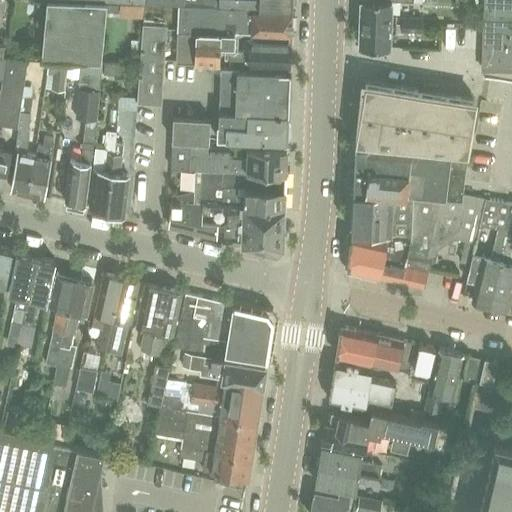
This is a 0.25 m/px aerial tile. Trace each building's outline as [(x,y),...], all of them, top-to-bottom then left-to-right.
[(45,0),(39,56),(104,60),(109,0),(115,0),(178,3),(252,7),(292,9),(292,0),(45,0)] [(360,0),(360,20),(396,21),(396,13),(391,13),(391,0),(413,1),(413,0),(360,0)] [(507,69),(511,69),(511,0),(484,0),(484,26),(482,68),(507,69)] [(121,1),(120,16),(144,17),(145,2),(121,1)] [(235,33),(235,32),(291,34),(292,12),(252,11),(252,7),(178,3),(177,30),(220,33),(235,33)] [(390,31),(396,31),(421,32),(422,22),(401,22),(396,21),(360,20),(359,45),(390,46),(390,31)] [(142,23),(138,102),(162,103),(166,24),(142,23)] [(220,33),(177,30),(176,61),(218,63),(219,45),(234,46),(235,33),(220,33)] [(7,56),(27,59),(36,60),(36,52),(24,51),(25,41),(8,39),(7,56)] [(231,63),(290,65),(291,42),(250,40),(250,49),(227,48),(227,53),(231,53),(231,63)] [(27,59),(7,56),(3,55),(0,54),(0,77),(2,78),(0,89),(0,123),(18,127),(22,95),(27,59)] [(64,90),(67,61),(53,60),(50,88),(64,90)] [(85,204),(93,142),(102,61),(80,60),(75,116),(86,117),(84,140),(82,160),(71,157),(66,200),(85,204)] [(105,60),(104,72),(121,73),(121,61),(105,60)] [(215,137),(288,140),(291,69),(218,66),(215,137)] [(476,99),(366,80),(356,138),(467,151),(476,99)] [(22,95),(18,127),(16,148),(18,149),(12,186),(27,190),(33,152),(26,151),(29,130),(33,97),(22,95)] [(209,139),(210,115),(174,113),(173,137),(209,139)] [(90,206),(107,210),(114,151),(116,141),(117,129),(107,128),(103,167),(95,166),(90,206)] [(27,190),(46,195),(54,136),(44,134),(42,144),(37,142),(35,153),(33,152),(27,190)] [(208,151),(209,139),(173,137),(171,165),(185,166),(195,166),(286,171),(287,147),(248,145),(248,156),(231,155),(231,152),(208,151)] [(124,142),(116,141),(114,151),(107,210),(125,215),(130,174),(120,172),(123,153),(124,142)] [(353,189),(393,194),(411,196),(413,196),(442,200),(446,200),(451,162),(459,163),(460,156),(356,143),(353,189)] [(0,183),(4,184),(11,150),(0,147),(0,183)] [(185,170),(185,166),(171,165),(170,174),(174,174),(174,170),(185,170)] [(203,201),(246,203),(284,205),(286,171),(195,166),(194,188),(193,200),(203,201)] [(411,196),(393,194),(353,189),(351,229),(391,234),(409,236),(411,196)] [(482,222),(488,197),(463,192),(461,202),(446,200),(442,200),(413,196),(410,236),(409,236),(391,234),(391,238),(351,233),(348,268),(424,286),(431,256),(436,257),(438,247),(455,236),(466,238),(460,261),(472,263),(474,252),(482,222)] [(511,211),(511,201),(488,197),(482,222),(497,226),(508,228),(511,211)] [(170,225),(186,229),(188,208),(203,209),(203,201),(193,200),(172,199),(170,225)] [(283,221),(284,205),(246,203),(245,211),(223,210),(222,218),(283,221)] [(202,217),(203,209),(188,208),(186,229),(217,236),(218,218),(202,217)] [(283,221),(222,218),(222,230),(239,230),(239,228),(243,228),(242,241),(272,249),(282,240),(283,233),(283,232),(283,221)] [(476,282),(472,297),(492,302),(508,232),(508,228),(497,226),(495,235),(491,255),(483,253),(482,254),(474,252),(472,263),(468,278),(476,280),(476,282)] [(511,252),(511,232),(508,232),(492,302),(508,305),(511,289),(511,261),(510,261),(511,252)] [(0,281),(6,283),(14,248),(0,245),(0,281)] [(12,320),(22,322),(36,254),(18,250),(9,292),(18,294),(12,320)] [(56,259),(36,254),(22,322),(32,324),(38,300),(46,302),(56,259)] [(97,346),(106,348),(123,275),(105,271),(92,324),(102,327),(97,346)] [(59,305),(54,328),(46,362),(56,364),(75,276),(57,272),(50,303),(59,305)] [(106,348),(123,352),(130,319),(131,320),(140,279),(123,275),(106,348)] [(71,343),(73,332),(79,310),(87,312),(94,280),(75,276),(56,364),(52,384),(66,387),(76,344),(71,343)] [(141,348),(150,351),(165,285),(146,281),(136,323),(146,325),(141,348)] [(165,285),(150,351),(160,353),(165,330),(173,332),(183,290),(165,285)] [(254,355),(266,357),(273,319),(273,318),(267,310),(255,307),(230,301),(186,291),(174,345),(205,350),(206,341),(190,338),(195,312),(206,314),(202,335),(226,339),(225,351),(254,355)] [(396,367),(403,338),(340,324),(336,354),(369,361),(396,367)] [(396,367),(409,370),(415,341),(403,338),(396,367)] [(419,342),(418,346),(412,370),(428,374),(434,346),(419,342)] [(439,347),(424,410),(423,416),(443,420),(445,411),(439,410),(443,393),(453,395),(463,352),(439,347)] [(201,368),(200,373),(225,377),(262,384),(266,364),(185,351),(183,365),(201,368)] [(480,357),(469,354),(463,379),(475,381),(479,365),(480,357)] [(329,396),(371,406),(390,410),(395,380),(369,374),(371,365),(335,356),(329,396)] [(498,360),(484,357),(479,381),(492,384),(498,360)] [(162,405),(164,391),(170,366),(155,362),(147,403),(161,406),(162,405)] [(97,369),(80,365),(75,387),(93,390),(97,369)] [(220,388),(220,386),(193,382),(190,400),(185,399),(186,395),(164,391),(162,405),(203,411),(204,403),(207,404),(208,393),(259,401),(262,384),(225,377),(224,389),(220,388)] [(205,412),(220,414),(256,420),(259,401),(208,393),(207,404),(205,412)] [(17,407),(9,405),(4,423),(12,425),(17,407)] [(247,475),(253,439),(217,432),(218,425),(220,414),(205,412),(203,411),(162,405),(161,406),(156,432),(182,436),(179,454),(202,457),(201,467),(247,475)] [(421,417),(390,410),(371,406),(368,419),(333,410),(331,421),(326,420),(323,439),(375,451),(380,429),(437,442),(438,437),(435,436),(438,421),(421,417)] [(253,439),(256,420),(220,414),(218,425),(217,432),(253,439)] [(89,511),(103,450),(0,427),(0,511),(89,511)] [(499,441),(495,440),(494,443),(495,443),(490,464),(489,468),(490,469),(485,490),(484,490),(483,493),(484,494),(479,511),(511,511),(511,445),(498,442),(499,441)] [(361,452),(322,443),(319,462),(379,476),(381,466),(360,461),(361,452)] [(377,485),(379,476),(319,462),(316,482),(355,490),(357,481),(377,485)] [(435,485),(448,487),(451,471),(429,466),(427,476),(436,478),(435,485)] [(338,494),(315,489),(310,511),(346,511),(348,506),(375,511),(379,511),(382,499),(339,489),(338,494)]
